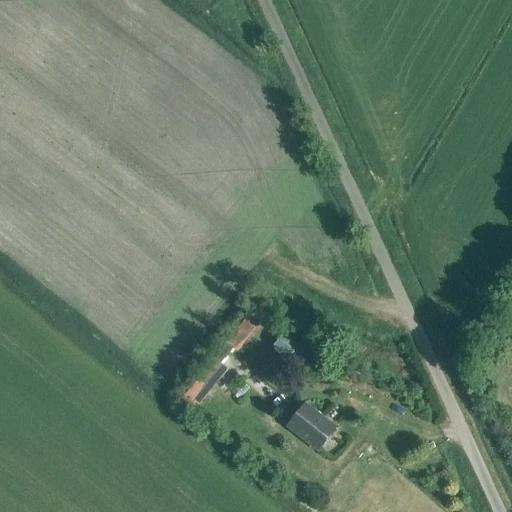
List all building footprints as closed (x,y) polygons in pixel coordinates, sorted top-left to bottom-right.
[(257,330),(268,315),(252,304),(241,319),(257,330)] [(287,361),(300,349),(285,334),(273,346),(287,361)] [(195,408),(214,385),(228,370),(221,364),(233,349),(226,344),(214,358),(182,398),(195,408)] [(353,372),(344,366),(340,373),(349,379),(353,372)] [(318,451),(335,428),(305,405),(287,428),(318,451)]
